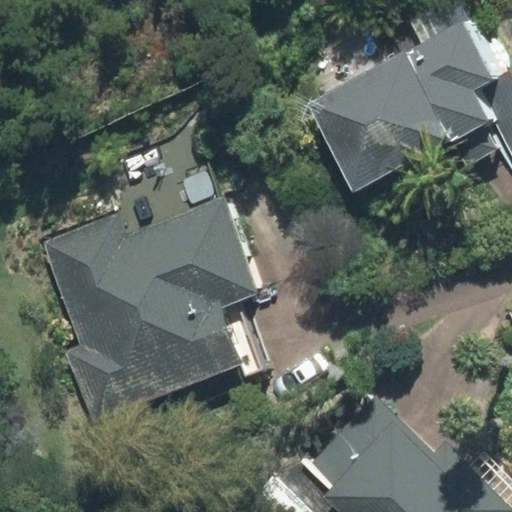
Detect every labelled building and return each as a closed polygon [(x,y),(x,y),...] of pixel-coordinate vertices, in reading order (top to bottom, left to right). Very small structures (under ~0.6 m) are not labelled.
[(511,164),(511,73),(511,74),(481,14),(322,100),(371,191),(489,128),(510,166),(511,164)] [(279,289),(241,192),(136,233),(128,210),(51,240),(92,343),(74,350),(101,422),(187,389),(193,407),(262,380),(258,371),(278,364),(253,298),(279,289)] [(334,497),(348,511),(511,511),(511,485),(480,454),(474,461),(454,441),(443,453),(384,394),(314,462),(341,489),(334,497)] [(316,511),(279,474),(255,498),(268,511),(316,511)] [(12,511),(0,486),(0,511),(12,511)]
